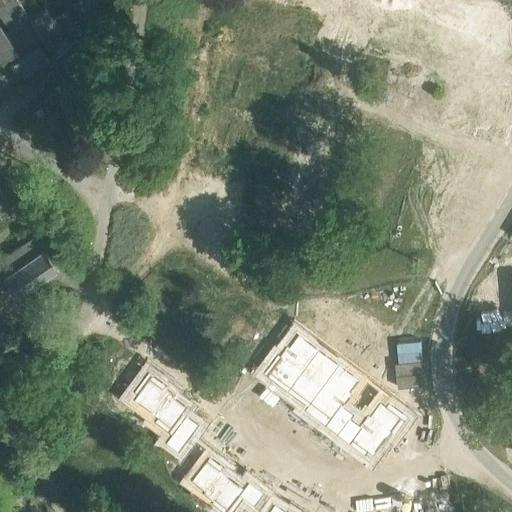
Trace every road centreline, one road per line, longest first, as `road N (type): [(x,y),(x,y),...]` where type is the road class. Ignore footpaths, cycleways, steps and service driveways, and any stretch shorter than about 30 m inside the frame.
road 1 (residential): [(511,160),(320,84),(268,263),(447,379)]
road 2 (residential): [(91,315),(304,468),(365,481),(436,462),(459,437)]
road 3 (unknown): [(91,315),(179,225),(109,196)]
road 4 (residential): [(109,196),(142,0)]
road 5 (residential): [(447,379),(440,341),(453,295),(511,200)]
road 6 (residential): [(91,315),(0,420)]
road 7 (residential): [(109,196),(91,315)]
